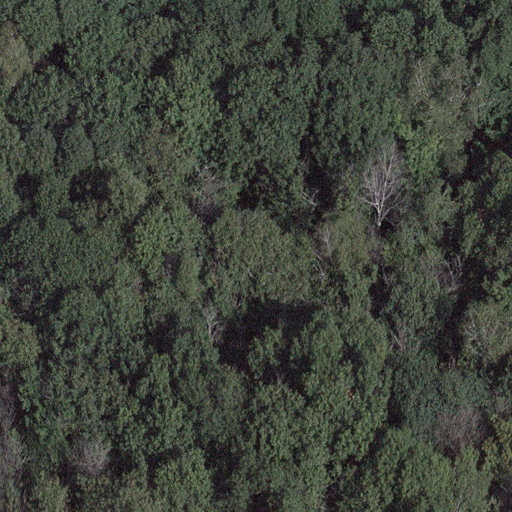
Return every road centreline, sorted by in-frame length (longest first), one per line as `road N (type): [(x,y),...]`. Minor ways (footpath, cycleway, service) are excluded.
road 1 (track): [(511,52),(222,0)]
road 2 (track): [(142,0),(0,2)]
